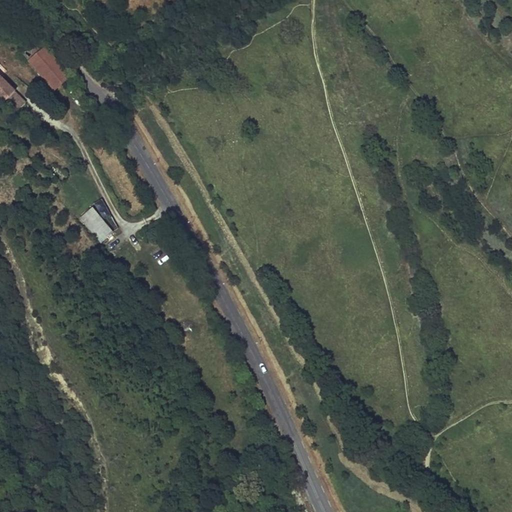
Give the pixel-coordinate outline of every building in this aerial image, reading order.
[(69,80),(37,41),(22,54),(54,93),(69,80)] [(14,92),(0,79),(0,100),(3,104),(12,94),(14,92)] [(57,145),(66,134),(31,111),(12,94),(3,104),(1,106),(19,124),(23,121),(33,131),(57,145)] [(104,131),(100,124),(90,129),(94,137),(104,131)] [(111,233),(92,210),(82,218),(101,242),(111,233)]
